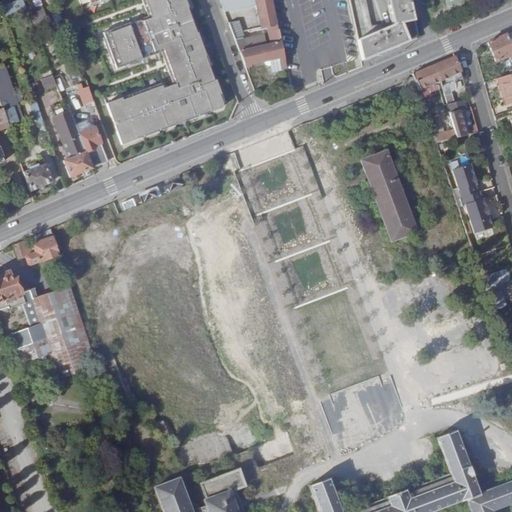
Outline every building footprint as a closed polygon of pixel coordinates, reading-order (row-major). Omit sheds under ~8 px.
[(106,104),(121,145),(137,139),(136,137),(209,111),(210,113),(222,108),(223,105),(214,80),(212,80),(200,47),(202,46),(197,31),(195,32),(186,8),(188,8),(185,0),(81,0),(85,9),(100,3),(99,1),(101,0),(145,0),(152,18),(144,21),(140,22),(140,19),(105,32),(107,36),(105,37),(115,65),(117,64),(119,68),(153,56),(152,53),(155,52),(164,49),(177,84),(162,89),(161,86),(122,100),(122,98),(106,104)] [(256,0),(220,0),(224,9),(257,1),(256,0)] [(256,0),(257,1),(260,14),(263,28),(268,27),(269,31),(272,43),(268,44),(246,49),(245,46),(243,46),(242,45),(238,46),(245,65),(270,59),(281,56),(284,68),(287,67),(272,0),(256,0)] [(349,0),(355,23),(363,61),(417,37),(409,0),(387,0),(391,14),(393,24),(374,32),(372,24),(366,0),(349,0)] [(28,10),(24,1),(4,9),(7,16),(28,10)] [(263,28),(260,14),(236,21),(241,37),(242,38),(265,32),(269,31),(268,27),(263,28)] [(236,21),(230,23),(236,39),(241,37),(236,21)] [(241,37),(236,39),(238,46),(242,45),(243,46),(245,46),(246,49),(268,44),(265,32),(242,38),(241,37)] [(511,49),(506,35),(487,42),(495,62),(511,54),(511,49)] [(51,44),(45,46),(49,59),(55,58),(51,44)] [(273,70),(284,68),(281,56),(270,59),(273,70)] [(354,58),(334,62),(337,72),(356,68),(354,58)] [(447,59),(433,65),(438,80),(446,104),(454,102),(450,90),(462,86),(459,79),(463,78),(461,70),(456,61),(449,64),(447,59)] [(433,65),(412,74),(413,77),(417,89),(438,80),(433,65)] [(5,67),(0,68),(0,101),(3,109),(8,125),(23,120),(5,67)] [(511,73),(498,78),(505,105),(511,103),(511,73)] [(56,86),(53,76),(42,80),(46,90),(56,86)] [(417,89),(413,77),(402,80),(406,92),(411,90),(414,99),(420,97),(417,89)] [(160,84),(122,98),(122,100),(161,86),(160,84)] [(82,106),(94,104),(91,85),(79,87),(82,106)] [(423,104),(421,99),(406,103),(408,109),(423,104)] [(463,101),(447,106),(449,113),(459,111),(465,109),(463,101)] [(8,125),(3,109),(0,110),(0,130),(9,127),(8,125)] [(70,111),(66,112),(52,117),(69,159),(63,161),(70,178),(92,168),(76,126),(70,111)] [(136,137),(137,139),(210,113),(209,111),(136,137)] [(449,113),(457,137),(478,132),(476,124),(464,127),(459,111),(449,113)] [(76,126),(92,168),(107,162),(95,128),(91,129),(86,122),(76,126)] [(41,144),(47,142),(44,133),(38,134),(41,144)] [(385,150),(359,160),(390,241),(415,231),(385,150)] [(30,192),(53,184),(46,164),(24,171),(30,192)] [(471,167),(453,173),(460,198),(477,192),(479,192),(471,167)] [(477,192),(460,198),(463,206),(464,205),(480,201),(477,192)] [(475,238),(493,231),(490,220),(491,220),(488,212),(487,212),(484,205),(483,206),(481,200),(480,201),(464,205),(475,238)] [(27,240),(14,245),(19,258),(25,257),(29,266),(59,256),(50,230),(31,238),(36,254),(32,255),(27,240)] [(509,277),(506,269),(481,277),(492,311),(505,306),(498,284),(507,281),(509,277)] [(22,305),(30,329),(41,325),(33,302),(30,291),(21,294),(16,279),(12,280),(10,272),(0,275),(0,310),(8,307),(9,309),(22,305)] [(57,293),(70,288),(67,280),(54,285),(57,293)] [(97,367),(82,325),(70,288),(57,293),(33,302),(41,325),(60,381),(97,367)] [(33,367),(40,388),(60,381),(41,325),(30,329),(12,335),(22,364),(35,359),(37,365),(33,367)] [(431,511),(459,501),(460,502),(466,500),(470,511),(490,511),(511,502),(511,481),(478,495),(475,487),(454,431),(435,438),(448,475),(405,492),(404,490),(399,492),(398,490),(389,493),(390,495),(384,498),(385,499),(350,511),(339,511),(327,479),(307,486),(317,511),(431,511)] [(243,482),(241,477),(238,470),(200,484),(206,500),(204,500),(206,506),(191,511),(179,479),(169,482),(167,476),(157,479),(159,486),(153,488),(161,511),(236,511),(229,491),(234,490),(244,486),(243,482)] [(242,511),(234,490),(229,491),(236,511),(242,511)]
